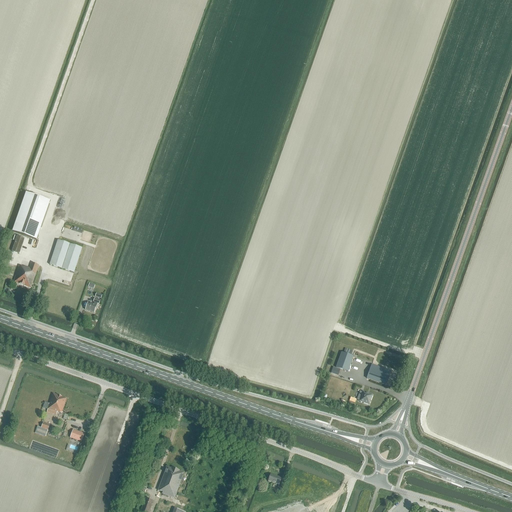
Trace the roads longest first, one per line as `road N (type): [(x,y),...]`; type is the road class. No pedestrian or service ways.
road 1 (unclassified): [(379,483),(0,346)]
road 2 (primary): [(349,438),(0,317)]
road 3 (tertiary): [(403,414),(511,108)]
